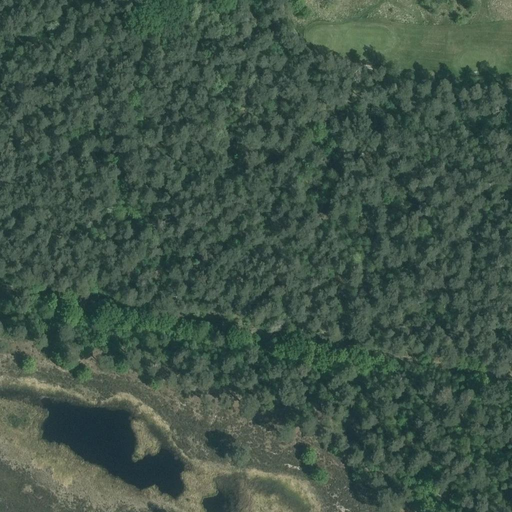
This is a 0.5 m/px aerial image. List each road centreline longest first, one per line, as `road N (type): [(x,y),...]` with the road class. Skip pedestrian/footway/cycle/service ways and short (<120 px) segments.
road 1 (track): [(511,375),(0,281)]
road 2 (unknown): [(294,0),(335,49),(499,79)]
